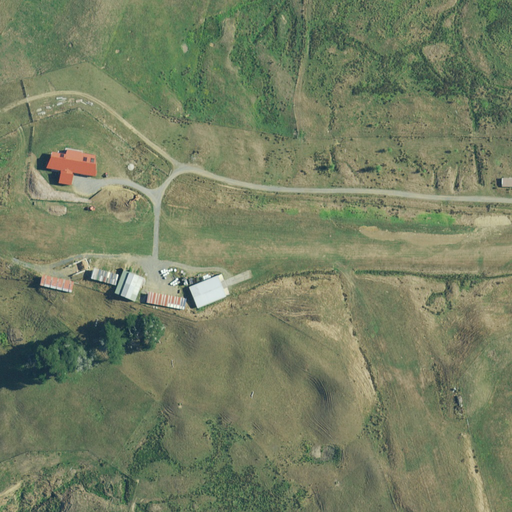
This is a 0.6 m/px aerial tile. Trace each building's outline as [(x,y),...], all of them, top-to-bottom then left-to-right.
[(511,186),(511,177),(502,177),(502,186),(511,186)] [(93,267),(90,278),(115,285),(118,274),(93,267)] [(121,274),(117,286),(114,292),(134,301),(143,278),(123,270),(121,274)] [(213,277),(198,284),(189,287),(198,307),(226,296),(218,275),(213,277)] [(148,291),(146,302),(184,308),(185,298),(148,291)]
